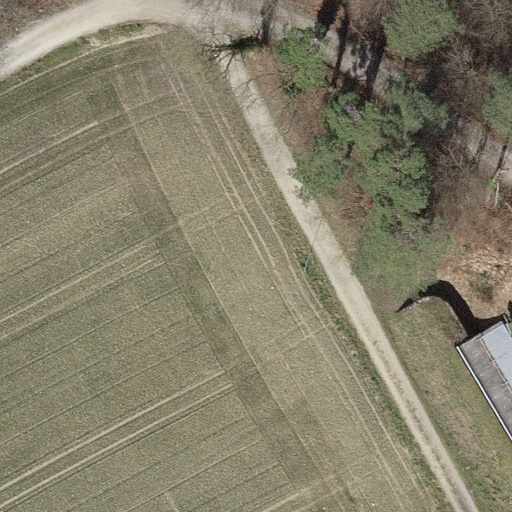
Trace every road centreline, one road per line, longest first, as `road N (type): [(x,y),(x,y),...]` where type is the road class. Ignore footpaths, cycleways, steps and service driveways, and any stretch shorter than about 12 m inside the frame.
road 1 (track): [(172,0),(260,119),(469,511)]
road 2 (track): [(247,0),(408,89),(511,162)]
road 3 (track): [(0,57),(72,12),(128,0)]
